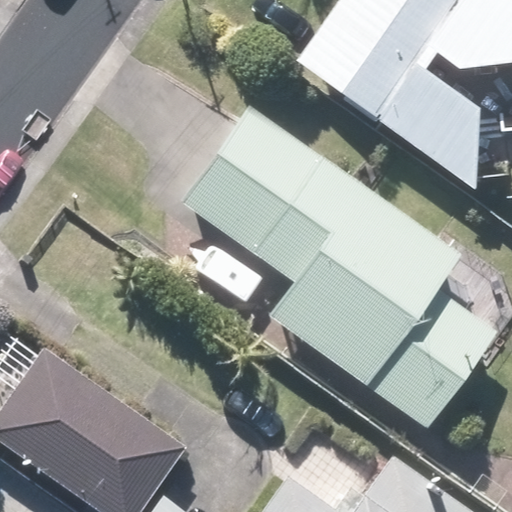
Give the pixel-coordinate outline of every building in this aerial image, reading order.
[(511,0),(349,0),(306,59),(485,189),(495,107),(438,66),(451,49),(475,67),(511,61),(511,0)] [(181,202),(292,280),(267,314),(427,426),(495,330),(434,288),(458,253),(248,106),(181,202)] [(268,288),(215,258),(200,284),(253,315),(268,288)] [(43,348),(0,410),(0,439),(104,511),(138,511),(184,446),(43,348)] [(475,511),(389,454),(349,511),(340,511),(286,475),(261,511),(475,511)]
